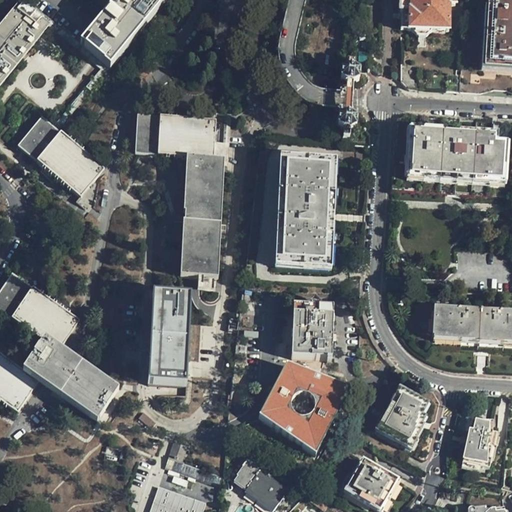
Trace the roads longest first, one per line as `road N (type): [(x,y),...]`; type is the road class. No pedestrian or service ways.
road 1 (residential): [(511,111),(384,104),(379,320),(405,361),(454,383)]
road 2 (residential): [(418,511),(439,464),(454,383)]
